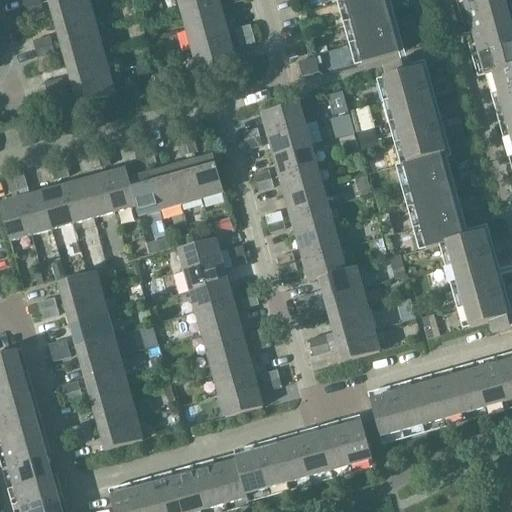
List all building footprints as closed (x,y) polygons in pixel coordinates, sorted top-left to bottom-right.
[(24,9),(42,4),(40,0),(24,0),(22,1),(24,9)] [(58,0),(49,2),(55,23),(93,13),(88,0),(58,0)] [(178,0),(181,10),(219,0),(218,0),(178,0)] [(181,10),(187,31),(224,21),(219,0),(181,10)] [(344,0),(363,66),(401,56),(385,0),(344,0)] [(458,0),(462,15),(468,13),(505,3),(504,0),(458,0)] [(505,3),(468,13),(462,15),(467,29),(472,28),(474,34),(511,23),(505,3)] [(42,4),(24,9),(27,18),(44,13),(42,4)] [(98,34),(93,13),(55,23),(61,44),(98,34)] [(402,32),(418,27),(415,19),(400,23),(402,32)] [(187,31),(193,52),(230,42),(224,21),(187,31)] [(474,34),(475,40),(470,42),(474,56),(511,45),(511,27),(511,23),(474,34)] [(238,40),(253,35),(251,27),(235,31),(238,40)] [(418,27),(402,32),(405,40),(420,36),(418,27)] [(61,44),(67,65),(104,54),(98,34),(61,44)] [(253,35),(238,40),(240,48),(256,44),(253,35)] [(36,51),(53,46),(51,38),(33,42),(36,51)] [(230,42),(193,52),(199,74),(236,64),(230,42)] [(478,71),(484,69),(486,77),(493,74),(511,68),(511,45),(474,56),(478,71)] [(53,46),(36,51),(38,60),(56,55),(53,46)] [(110,75),(104,54),(67,65),(73,86),(110,75)] [(299,64),(303,78),(320,74),(316,59),(299,64)] [(422,70),(414,72),(413,70),(411,62),(408,63),(385,69),(388,80),(385,81),(408,165),(404,166),(427,251),(447,245),(471,330),(490,324),(493,335),(511,329),(511,316),(511,317),(508,318),(485,234),(465,239),(441,156),(446,155),(422,70)] [(149,64),(137,68),(140,78),(152,75),(149,64)] [(494,97),(499,95),(511,91),(511,68),(493,74),(495,81),(490,82),(494,97)] [(116,97),(110,75),(73,86),(79,107),(116,97)] [(436,90),(451,85),(449,77),(434,81),(436,90)] [(47,93),(65,88),(62,79),(45,84),(47,93)] [(451,85),(436,90),(438,98),(454,94),(451,85)] [(65,88),(47,93),(50,101),(67,96),(65,88)] [(505,116),(511,114),(511,91),(499,95),(494,97),(498,111),(503,110),(505,116)] [(342,93),(329,97),(335,117),(348,113),(342,93)] [(363,121),(378,119),(374,96),(359,98),(363,121)] [(299,104),(262,115),(268,137),(305,126),(299,104)] [(358,111),(352,112),(358,134),(363,133),(363,132),(358,111)] [(511,114),(505,116),(507,122),(501,124),(505,138),(511,136),(511,114)] [(350,116),(331,121),(336,140),(355,134),(350,116)] [(447,131),(463,127),(460,118),(445,122),(447,131)] [(311,147),(305,126),(268,137),(274,157),(311,147)] [(463,127),(447,131),(450,140),(465,136),(463,127)] [(245,143),(261,139),(258,130),(243,135),(245,143)] [(185,138),(189,154),(198,151),(194,136),(185,138)] [(189,154),(185,138),(176,141),(181,156),(189,154)] [(261,139),(245,143),(248,152),(263,148),(261,139)] [(317,168),(311,147),(274,157),(280,178),(317,168)] [(143,150),(148,165),(156,163),(152,148),(143,150)] [(148,165),(143,150),(135,152),(139,168),(148,165)] [(98,153),(103,169),(111,166),(107,151),(98,153)] [(103,169),(98,153),(90,156),(94,171),(103,169)] [(224,195),(214,157),(192,163),(203,201),(224,195)] [(459,174),(474,170),(472,161),(457,165),(459,174)] [(57,165),(61,180),(70,178),(65,163),(57,165)] [(192,163),(171,169),(182,207),(203,201),(192,163)] [(61,180),(57,165),(48,167),(52,183),(61,180)] [(323,189),(317,168),(280,178),(286,199),(323,189)] [(161,213),(182,207),(171,169),(150,175),(161,213)] [(115,214),(136,208),(137,208),(129,181),(126,170),(105,176),(115,214)] [(474,170),(459,174),(462,183),(477,178),(474,170)] [(257,185),(272,180),(270,172),(254,176),(257,185)] [(15,177),(20,192),(28,190),(24,174),(15,177)] [(129,181),(137,208),(136,208),(139,219),(161,213),(150,175),(129,181)] [(105,176),(84,182),(95,220),(115,214),(105,176)] [(20,192),(15,177),(6,179),(11,194),(20,192)] [(272,180),(257,185),(259,193),(275,189),(272,180)] [(74,225),(95,220),(84,182),(63,188),(74,225)] [(74,225),(63,188),(42,194),(53,231),(74,225)] [(286,199),(292,220),(329,209),(323,189),(286,199)] [(53,231),(42,194),(22,200),(32,237),(53,231)] [(32,237),(22,200),(0,205),(10,243),(32,237)] [(471,215),(486,211),(484,202),(468,207),(471,215)] [(335,230),(329,209),(292,220),(297,241),(335,230)] [(486,211),(471,215),(473,224),(488,220),(486,211)] [(268,226),(284,222),(281,213),(266,218),(268,226)] [(389,215),(381,218),(387,238),(395,236),(389,215)] [(284,222),(268,226),(271,235),(286,231),(284,222)] [(297,241),(303,261),(340,251),(335,230),(297,241)] [(169,239),(160,242),(163,252),(172,250),(169,239)] [(179,251),(185,273),(222,262),(216,240),(179,251)] [(498,254),(511,249),(511,243),(511,241),(496,245),(498,254)] [(230,260),(246,256),(243,247),(228,252),(230,260)] [(511,249),(498,254),(501,262),(511,259),(511,249)] [(346,272),(340,251),(303,261),(309,283),(320,280),(346,272)] [(280,268),(295,264),(293,255),(278,259),(280,268)] [(246,256),(230,260),(233,269),(248,265),(246,256)] [(185,273),(191,294),(228,283),(222,262),(185,273)] [(295,264),(280,268),(282,277),(298,272),(295,264)] [(346,272),(320,280),(326,301),(363,291),(357,269),(346,272)] [(65,306),(103,296),(96,274),(59,284),(65,306)] [(191,294),(197,314),(234,304),(228,283),(191,294)] [(242,302),(257,297),(255,289),(239,293),(242,302)] [(326,301),(331,322),(369,312),(363,291),(326,301)] [(300,308),(318,303),(315,295),(298,299),(300,308)] [(108,316),(103,296),(65,306),(71,327),(108,316)] [(257,297),(242,302),(244,310),(260,306),(257,297)] [(40,313),(57,308),(55,300),(38,305),(40,313)] [(318,303),(300,308),(303,317),(320,312),(318,303)] [(197,314),(202,335),(240,325),(234,304),(197,314)] [(57,308),(40,313),(42,322),(60,317),(57,308)] [(369,312),(331,322),(337,343),(374,332),(369,312)] [(71,327),(77,348),(114,337),(108,316),(71,327)] [(429,318),(422,320),(425,330),(432,328),(429,318)] [(202,335),(208,356),(246,346),(240,325),(202,335)] [(51,332),(55,342),(71,337),(68,327),(51,332)] [(153,328),(141,332),(146,350),(158,347),(153,328)] [(253,343),(269,339),(266,330),(251,335),(253,343)] [(337,343),(343,364),(380,354),(374,332),(337,343)] [(312,350),(329,345),(327,336),(310,341),(312,350)] [(120,358),(114,337),(77,348),(83,368),(120,358)] [(269,339),(253,343),(256,352),(271,348),(269,339)] [(52,355),(69,350),(67,341),(49,346),(52,355)] [(329,345),(312,350),(314,358),(332,353),(329,345)] [(208,356),(214,377),(251,366),(246,346),(208,356)] [(69,350),(52,355),(54,363),(71,358),(69,350)] [(0,381),(24,374),(18,353),(0,357),(0,381)] [(126,379),(120,358),(83,368),(88,389),(126,379)] [(161,359),(151,362),(154,370),(164,367),(161,359)] [(511,362),(496,367),(507,404),(511,402),(511,362)] [(214,377),(220,398),(257,387),(251,366),(214,377)] [(475,373),(486,410),(486,412),(496,409),(496,407),(507,404),(496,367),(475,373)] [(265,385),(280,381),(278,372),(263,376),(265,385)] [(486,412),(486,410),(475,373),(455,378),(465,416),(476,413),(477,414),(486,412)] [(24,374),(0,381),(0,403),(29,395),(24,374)] [(434,384),(444,422),(445,423),(455,420),(454,419),(465,416),(455,378),(434,384)] [(132,400),(126,379),(88,389),(94,410),(132,400)] [(280,381),(265,385),(267,393),(283,389),(280,381)] [(63,396),(81,392),(78,383),(61,388),(63,396)] [(445,423),(444,422),(434,384),(413,390),(424,427),(435,424),(435,426),(445,423)] [(257,387),(220,398),(226,419),(263,409),(257,387)] [(172,389),(165,391),(169,405),(176,403),(172,389)] [(413,432),(413,430),(424,427),(413,390),(392,396),(403,435),(413,432)] [(81,392),(63,396),(66,405),(83,400),(81,392)] [(0,425),(35,416),(29,395),(0,403),(0,425)] [(371,402),(381,439),(393,436),(393,438),(403,435),(392,396),(371,402)] [(137,421),(132,400),(94,410),(100,431),(137,421)] [(0,441),(2,441),(4,447),(41,437),(35,416),(0,425),(0,441)] [(137,421),(100,431),(106,453),(143,442),(137,421)] [(341,431),(352,470),(361,467),(361,465),(373,462),(362,424),(341,431)] [(75,438),(92,433),(90,425),(73,429),(75,438)] [(320,436),(329,469),(330,474),(341,471),(342,472),(352,470),(341,431),(320,436)] [(92,433),(75,438),(78,447),(95,442),(92,433)] [(320,436),(299,442),(310,481),(320,478),(319,477),(330,474),(329,469),(320,436)] [(4,447),(6,453),(0,455),(4,469),(10,468),(47,457),(41,437),(4,447)] [(310,481),(299,442),(278,448),(289,485),(300,482),(300,484),(310,481)] [(278,448),(258,454),(268,493),(278,490),(278,489),(289,485),(278,448)] [(268,493),(258,454),(236,460),(236,463),(246,497),(258,494),(258,496),(268,493)] [(47,457),(10,468),(4,469),(8,484),(14,483),(16,489),(53,479),(47,457)] [(216,469),(226,507),(227,508),(237,505),(236,504),(247,501),(246,497),(236,463),(216,469)] [(195,475),(199,490),(205,511),(206,511),(217,509),(217,511),(227,508),(226,507),(216,469),(195,475)] [(174,481),(182,511),(205,511),(199,490),(195,475),(174,481)] [(16,489),(17,496),(12,497),(16,511),(44,504),(59,500),(53,479),(16,489)] [(160,511),(182,511),(174,481),(153,487),(154,490),(160,511)] [(160,511),(154,490),(153,487),(133,492),(138,511),(160,511)] [(111,498),(114,511),(138,511),(133,492),(111,498)] [(62,511),(59,500),(44,504),(16,511),(62,511)]
